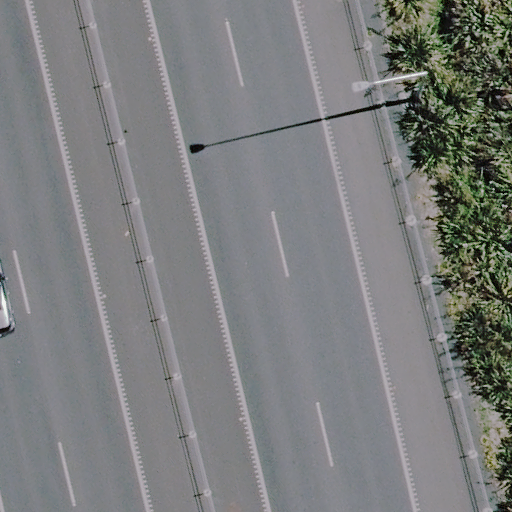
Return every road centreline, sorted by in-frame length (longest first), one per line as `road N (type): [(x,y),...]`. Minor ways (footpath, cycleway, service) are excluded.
road 1 (motorway): [(220,0),(337,511)]
road 2 (motorway): [(118,511),(86,351),(0,34)]
